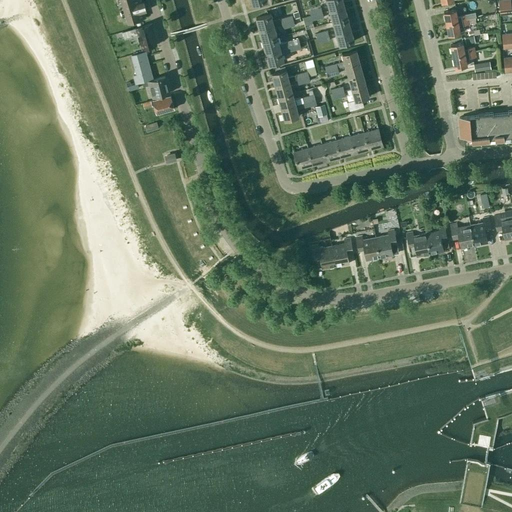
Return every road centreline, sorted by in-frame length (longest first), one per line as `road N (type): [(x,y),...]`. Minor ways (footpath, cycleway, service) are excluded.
road 1 (tertiary): [(511,268),(350,298),(302,292),(264,273),(218,219),(151,0)]
road 2 (residential): [(286,186),(220,0)]
road 3 (residential): [(407,166),(363,0)]
road 4 (residential): [(453,158),(417,0)]
road 5 (residential): [(286,186),(407,166)]
